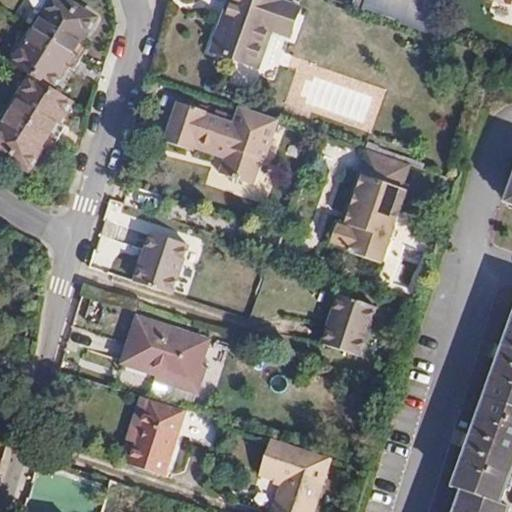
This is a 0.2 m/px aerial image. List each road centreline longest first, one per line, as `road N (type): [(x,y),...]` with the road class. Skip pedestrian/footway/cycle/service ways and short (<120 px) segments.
road 1 (residential): [(0,511),(75,238)]
road 2 (residential): [(133,0),(140,23),(75,238)]
